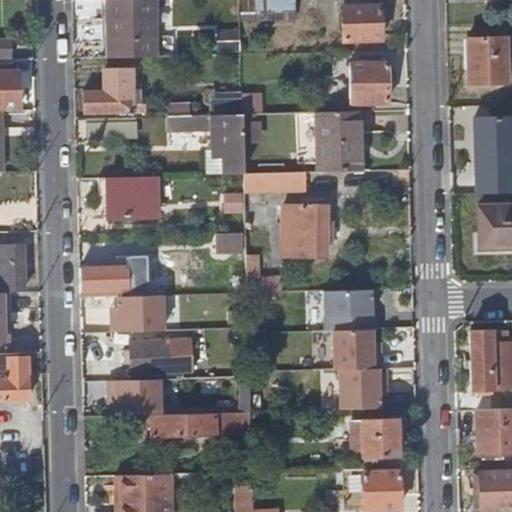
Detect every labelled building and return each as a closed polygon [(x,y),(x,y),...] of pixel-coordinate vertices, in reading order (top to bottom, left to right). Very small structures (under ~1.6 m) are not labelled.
[(103,0),(105,55),(153,54),(170,54),(170,34),(152,34),(152,0),(103,0)] [(298,0),(300,20),(311,20),(311,8),(318,8),(317,0),(298,0)] [(379,4),(342,5),(343,39),(380,39),(379,4)] [(0,57),(12,57),(12,39),(0,39),(0,57)] [(505,41),(466,42),(466,87),(505,86),(505,41)] [(388,102),(387,61),(350,62),(350,103),(388,102)] [(85,109),(143,108),(143,101),(139,101),(139,89),(132,88),(131,66),(107,66),(107,88),(86,88),(85,109)] [(0,108),(22,107),(21,70),(0,70),(0,108)] [(144,87),(144,101),(155,101),(155,87),(144,87)] [(316,170),(360,170),(358,110),(314,110),(316,170)] [(223,172),(243,172),(242,111),(174,112),(175,128),(212,127),(213,155),(223,155),(223,172)] [(511,120),(474,121),(475,174),(511,173),(511,120)] [(137,121),(87,122),(87,138),(138,137),(137,121)] [(243,172),(244,188),(304,187),(304,171),(243,172)] [(158,173),(109,174),(109,215),(158,215),(158,173)] [(281,255),(324,254),(324,204),(279,205),(281,255)] [(477,251),(511,250),(511,206),(476,208),(477,251)] [(245,249),(245,230),(218,231),(218,249),(245,249)] [(0,287),(7,288),(26,287),(25,242),(0,242),(0,287)] [(82,265),(82,293),(120,292),(119,264),(82,265)] [(246,269),(246,290),(247,290),(264,289),(264,273),(251,273),(251,268),(246,269)] [(338,369),(338,408),(378,408),(378,393),(378,384),(385,384),(384,368),(380,368),(379,342),(371,342),(371,328),(375,328),(375,311),(371,311),(370,288),(323,288),(324,329),(332,329),(333,369),(338,369)] [(7,290),(0,290),(0,338),(9,339),(7,290)] [(113,313),(113,329),(165,327),(164,292),(120,293),(121,305),(121,313),(113,313)] [(113,305),(113,313),(121,313),(121,305),(113,305)] [(480,389),(496,388),(511,387),(511,342),(509,342),(509,331),(473,332),(474,389),(480,389)] [(190,339),(131,340),(132,372),(190,370),(190,339)] [(8,351),(0,350),(0,397),(30,396),(28,354),(8,354),(8,351)] [(128,411),(162,411),(163,377),(110,377),(110,393),(118,393),(118,400),(118,411),(128,411)] [(511,409),(510,409),(478,410),(480,456),(511,455),(511,409)] [(250,416),(250,410),(162,411),(128,411),(128,419),(153,419),(153,432),(165,432),(165,437),(168,440),(178,440),(180,438),(180,432),(229,430),(229,416),(250,416)] [(251,430),(250,416),(229,416),(229,430),(251,430)] [(400,456),(399,420),(362,421),(363,457),(400,456)] [(171,511),(171,472),(123,473),(123,502),(118,502),(118,511),(171,511)] [(362,510),(391,509),(399,509),(398,472),(361,473),(362,510)] [(511,511),(511,475),(480,476),(481,511),(511,511)] [(239,511),(252,511),(252,492),(239,492),(239,511)]
